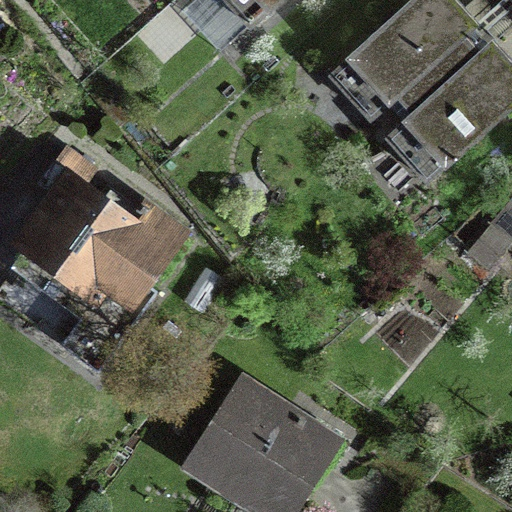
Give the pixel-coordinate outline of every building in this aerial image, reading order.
[(226,0),(250,26),(278,0),(226,0)] [(396,95),(405,105),(471,45),(462,35),(472,26),(449,0),(416,0),(332,76),(370,118),(396,95)] [(481,55),(471,45),(405,105),(414,115),(388,138),(426,180),(511,103),(511,69),(491,46),(481,55)] [(15,242),(93,300),(60,344),(98,372),(157,291),(147,284),(185,233),(143,202),(131,218),(84,182),(92,171),(64,151),(55,164),(62,169),(50,186),(54,189),(15,242)] [(318,511),(354,455),(256,394),(203,480),(254,511),(318,511)]
